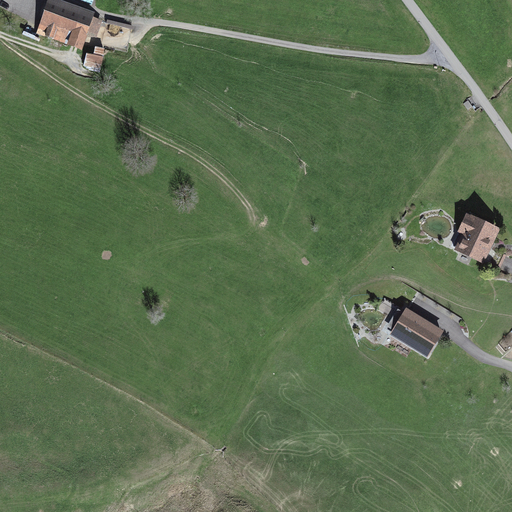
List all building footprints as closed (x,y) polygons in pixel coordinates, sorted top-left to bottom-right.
[(97,21),(48,1),(35,32),(84,53),(97,21)] [(94,55),(85,55),(84,71),(102,71),(103,49),(95,49),(94,55)] [(505,231),(471,216),(456,250),(490,265),(505,231)] [(511,316),(506,313),(492,331),(511,343),(511,316)] [(407,315),(393,337),(429,360),(443,338),(407,315)]
